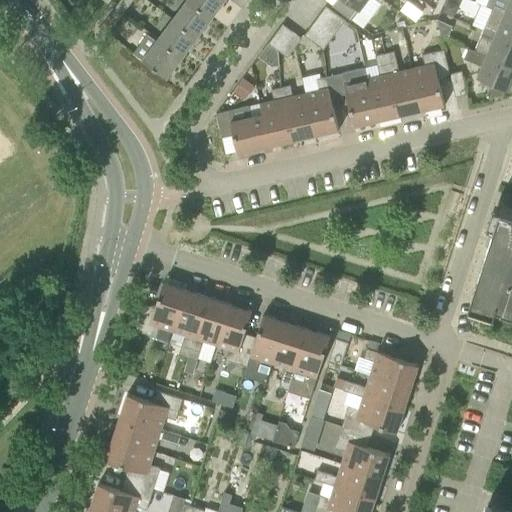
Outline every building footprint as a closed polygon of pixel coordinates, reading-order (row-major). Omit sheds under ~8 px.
[(121,0),(116,8),(123,14),(133,0),(121,0)] [(197,38),(199,36),(212,18),(187,0),(173,20),(197,38)] [(187,0),(212,18),(214,15),(224,0),(187,0)] [(337,0),(333,6),(352,20),(367,0),(337,0)] [(458,9),(456,3),(448,0),(447,0),(442,11),(454,17),(458,9)] [(408,1),(402,10),(417,20),(423,11),(408,1)] [(511,42),(511,17),(505,14),(507,10),(494,5),(492,10),(485,7),(477,26),(484,29),(486,26),(498,31),(496,35),(511,42)] [(338,30),(345,21),(326,6),(319,16),(338,30)] [(116,8),(101,29),(108,34),(123,14),(116,8)] [(331,40),(338,30),(319,16),(312,26),(331,40)] [(182,57),(187,51),(197,38),(173,20),(159,39),(158,40),(182,57)] [(442,35),(448,38),(453,26),(438,20),(442,35)] [(292,31),(283,24),(269,43),(278,50),(278,51),(292,31)] [(313,41),(324,50),(325,49),(331,40),(312,26),(305,35),(313,41)] [(476,52),(511,66),(511,42),(496,35),(498,31),(486,26),(484,29),(482,35),(476,51),(476,52)] [(302,39),(292,31),(278,51),(288,58),(302,39)] [(158,40),(159,39),(149,32),(133,53),(167,78),(182,57),(158,40)] [(504,95),(506,90),(509,91),(511,83),(511,66),(476,52),(476,51),(469,49),(465,58),(483,66),(478,78),(492,84),(487,97),(490,98),(504,95)] [(425,66),(413,68),(423,111),(445,105),(445,103),(444,101),(438,77),(450,74),(444,50),(423,55),(425,66)] [(395,51),(385,54),(400,116),(423,111),(413,68),(399,71),(395,51)] [(380,76),(367,79),(377,121),(400,116),(385,54),(376,56),(380,76)] [(347,98),(354,127),(377,121),(367,79),(355,82),(352,71),(334,75),(340,100),(347,98)] [(462,71),(450,74),(456,97),(468,95),(462,71)] [(314,136),(339,130),(333,101),(340,100),(334,75),(317,79),(319,90),(304,94),(314,136)] [(246,100),(256,87),(243,78),(233,91),(233,92),(246,100)] [(291,85),(276,89),(289,142),(314,136),(304,94),(293,96),(291,85)] [(263,114),(256,116),(263,148),(289,142),(276,89),(272,90),(274,101),(261,104),(263,114)] [(239,108),(217,114),(222,138),(234,135),(237,148),(238,154),(263,148),(256,116),(241,119),(239,108)] [(511,206),(503,203),(471,302),(496,310),(499,303),(504,304),(504,306),(511,308),(511,206)] [(143,307),(135,331),(157,338),(160,327),(172,331),(186,290),(163,283),(163,285),(155,311),(143,307)] [(186,290),(172,331),(185,335),(179,355),(188,358),(208,297),(186,290)] [(208,297),(188,358),(198,361),(204,341),(217,346),(230,304),(208,297)] [(244,339),(253,312),(230,304),(217,346),(229,350),(226,360),(246,366),(254,343),(244,339)] [(286,322),(263,315),(254,343),(246,366),(244,376),(254,379),(260,360),(273,364),(286,322)] [(308,330),(286,322),(273,364),(285,368),(279,387),(289,391),(295,371),(308,330)] [(312,398),(331,337),(308,330),(295,371),(307,375),(301,395),(312,398)] [(341,365),(349,342),(336,339),(329,361),(341,365)] [(367,349),(364,359),(374,362),(371,374),(412,387),(419,365),(417,364),(417,365),(367,349)] [(193,375),(198,361),(188,358),(184,372),(193,375)] [(412,387),(371,374),(367,387),(347,380),(344,390),(364,397),(363,397),(404,410),(412,387)] [(156,402),(128,394),(121,416),(162,429),(166,417),(176,420),(183,399),(159,391),(156,402)] [(366,434),(369,423),(395,431),(395,432),(397,433),(404,410),(363,397),(360,409),(349,405),(342,427),(366,434)] [(323,420),(327,407),(315,403),(310,416),(311,416),(323,420)] [(121,416),(113,439),(154,452),(159,439),(178,445),(182,435),(162,429),(121,416)] [(323,427),(325,420),(323,420),(311,416),(309,423),(323,427)] [(388,454),(362,446),(366,434),(342,427),(335,448),(346,452),(342,464),(383,477),(390,454),(388,454)] [(290,429),(285,445),(294,448),(299,432),(290,429)] [(256,436),(243,432),(239,444),(252,448),(256,436)] [(113,439),(106,461),(134,470),(130,481),(154,489),(161,467),(151,464),(154,452),(113,439)] [(274,464),(278,449),(266,445),(262,461),(274,464)] [(383,477),(342,464),(338,476),(318,470),(315,480),(335,486),(376,499),(383,477)] [(127,492),(99,483),(91,506),(110,511),(134,511),(137,506),(148,510),(154,489),(130,481),(127,492)] [(371,511),(376,499),(335,486),(331,498),(320,495),(314,511),(371,511)] [(204,511),(205,510),(183,503),(180,511),(204,511)]
